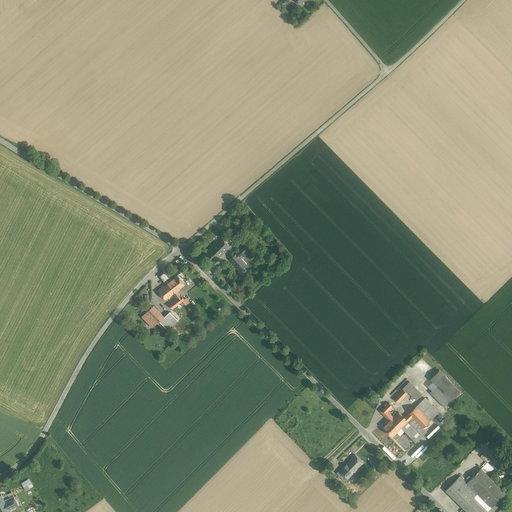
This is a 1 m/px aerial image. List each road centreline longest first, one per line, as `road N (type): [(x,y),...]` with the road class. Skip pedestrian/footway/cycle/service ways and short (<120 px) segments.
road 1 (unclassified): [(181,248),(464,0)]
road 2 (tertiary): [(181,248),(445,511)]
road 3 (unclassified): [(0,477),(44,434),(118,311),(181,248)]
road 4 (tertiary): [(0,140),(181,248)]
